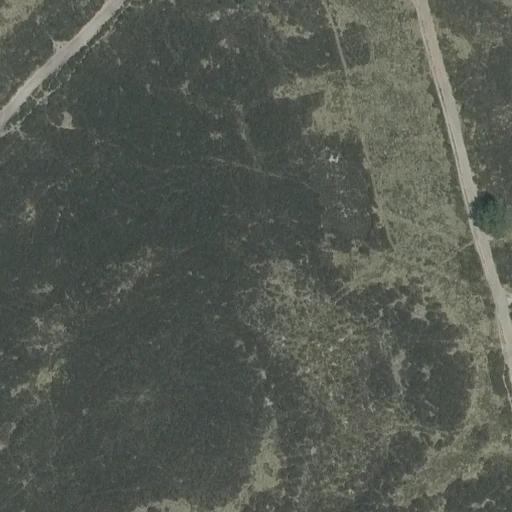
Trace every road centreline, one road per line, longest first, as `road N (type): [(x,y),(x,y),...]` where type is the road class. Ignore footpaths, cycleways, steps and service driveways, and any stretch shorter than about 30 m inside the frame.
road 1 (track): [(511,366),(423,0)]
road 2 (track): [(0,117),(58,36),(102,0)]
